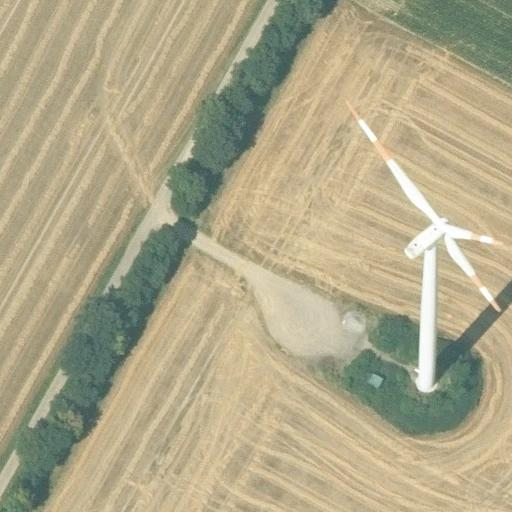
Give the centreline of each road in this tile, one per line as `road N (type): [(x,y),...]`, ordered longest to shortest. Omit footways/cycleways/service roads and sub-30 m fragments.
road 1 (track): [(0,486),(274,0)]
road 2 (track): [(156,209),(409,349)]
